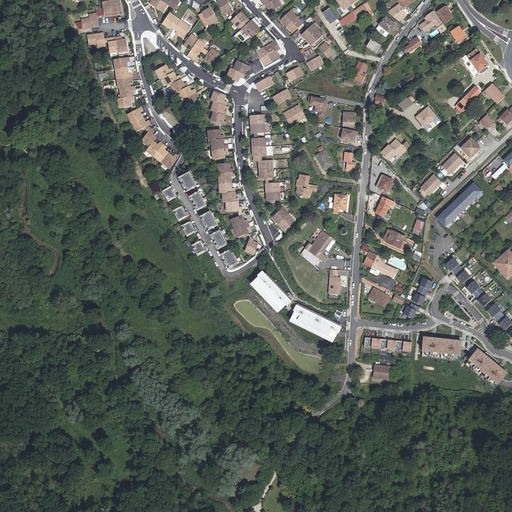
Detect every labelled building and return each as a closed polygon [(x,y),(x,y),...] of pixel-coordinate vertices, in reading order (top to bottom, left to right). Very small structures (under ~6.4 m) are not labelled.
[(98,19),(119,16),(119,12),(121,12),(123,12),(120,0),(114,0),(110,1),(110,2),(103,3),(104,14),(98,14),(97,13),(89,15),(89,18),(82,20),(83,30),(99,27),(98,19)] [(159,1),(158,0),(153,0),(150,5),(163,14),(168,7),(159,1)] [(168,7),(172,9),(177,2),(174,0),(159,0),(159,1),(168,7)] [(232,10),(225,0),(222,0),(218,3),(224,14),(232,10)] [(273,0),(266,5),(270,12),(282,6),(278,0),(273,0)] [(403,9),(414,0),(399,0),(397,1),(399,4),(388,12),(398,21),(407,15),(403,9)] [(367,10),(370,15),(374,12),(367,2),(364,4),(364,5),(367,10)] [(364,4),(353,11),(357,18),(367,10),(364,5),(364,4)] [(446,7),(437,12),(445,23),(453,18),(446,7)] [(199,16),(203,23),(207,21),(210,27),(218,22),(210,9),(199,16)] [(151,10),(147,12),(153,21),(157,19),(151,10)] [(280,20),(287,27),(297,18),(290,10),(280,20)] [(357,18),(353,11),(340,20),(344,26),(357,18)] [(442,23),(434,11),(426,16),(429,19),(420,25),(425,32),(436,24),(437,26),(442,23)] [(240,26),(247,19),(241,12),(232,21),(238,28),(240,26)] [(171,13),(163,25),(170,29),(171,28),(178,18),(171,13)] [(396,25),(386,17),(379,25),(389,33),(396,25)] [(178,18),(171,28),(175,31),(182,21),(178,18)] [(297,18),(287,27),(293,33),(303,24),(297,18)] [(250,22),(247,19),(240,26),(242,29),(250,22)] [(275,19),(272,22),(279,29),(282,26),(275,19)] [(185,23),(182,21),(175,31),(179,33),(185,23)] [(251,21),(250,22),(242,29),(242,30),(248,36),(250,35),(258,27),(251,21)] [(185,23),(179,33),(178,35),(183,39),(185,36),(191,28),(185,23)] [(307,41),(318,30),(313,24),(302,35),(307,41)] [(260,30),(258,27),(250,35),(252,38),(260,30)] [(459,27),(451,32),(459,43),(467,37),(459,27)] [(291,37),(292,39),(293,40),(301,33),(298,30),(291,37)] [(323,35),(318,30),(307,41),(311,46),(323,35)] [(106,47),(105,44),(105,39),(104,36),(104,33),(88,36),(89,46),(97,45),(98,48),(106,47)] [(184,45),(192,51),(199,40),(191,35),(189,39),(187,41),(184,45)] [(122,36),(116,37),(119,53),(128,52),(126,39),(125,39),(124,39),(123,39),(122,36)] [(119,53),(116,37),(108,39),(109,43),(110,55),(119,53)] [(418,38),(410,43),(411,45),(406,48),(410,53),(422,44),(418,38)] [(199,40),(192,51),(199,56),(202,52),(204,49),(206,45),(199,40)] [(280,57),(277,52),(275,48),(279,46),(275,40),(272,42),(273,44),(265,48),(272,61),(280,57)] [(371,40),(367,47),(376,53),(381,46),(371,40)] [(319,48),(329,58),(335,53),(325,42),(319,48)] [(264,65),(272,61),(265,48),(257,53),(264,65)] [(303,53),(307,60),(315,56),(311,48),(304,52),(303,49),(301,51),(302,54),(303,53)] [(209,53),(207,56),(205,59),(212,65),(219,54),(212,49),(209,53)] [(249,51),(254,60),(258,58),(253,49),(249,51)] [(477,49),(467,56),(479,73),(480,72),(481,74),(483,73),(484,73),(485,71),(486,71),(488,69),(487,67),(489,66),(477,49)] [(312,70),(324,64),(319,56),(308,62),(312,70)] [(115,70),(128,68),(127,62),(130,62),(129,58),(114,60),(115,70)] [(250,71),(251,68),(237,61),(233,69),(245,75),(248,70),(250,71)] [(362,83),(365,75),(362,74),(366,65),(358,62),(354,70),(355,71),(352,78),(355,79),(354,80),(362,83)] [(163,78),(174,72),(172,68),(169,70),(166,65),(156,71),(161,80),(163,78)] [(291,81),(303,75),(299,67),(287,73),(291,81)] [(117,80),(133,77),(132,73),(129,73),(128,68),(115,70),(117,80)] [(244,78),(245,75),(233,69),(231,68),(227,77),(238,82),(241,77),(244,78)] [(176,77),(174,72),(163,78),(168,87),(171,85),(181,79),(179,76),(176,77)] [(284,81),(278,72),(275,74),(280,83),(284,81)] [(401,88),(414,79),(411,75),(399,84),(401,88)] [(260,82),(265,90),(274,85),(270,76),(260,82)] [(133,81),(133,77),(117,80),(119,89),(120,89),(131,87),(130,81),(133,81)] [(184,84),(181,79),(171,85),(176,94),(178,92),(189,86),(187,82),(184,84)] [(260,93),(265,90),(260,82),(256,84),(260,93)] [(492,84),(485,91),(498,104),(505,97),(492,84)] [(135,86),(131,87),(120,89),(121,98),(134,96),(133,91),(136,91),(135,86)] [(178,92),(183,101),(196,93),(194,90),(192,91),(189,86),(178,92)] [(481,93),(475,87),(456,107),(462,113),(473,102),(472,101),(481,93)] [(291,97),(287,90),(287,89),(282,92),(283,93),(287,100),(291,97)] [(214,102),(226,106),(227,102),(225,101),(226,96),(215,92),(212,101),(214,102)] [(273,97),(275,99),(277,105),(287,100),(283,93),(282,92),(273,97)] [(196,93),(183,101),(187,109),(198,103),(196,98),(198,97),(196,93)] [(375,100),(384,103),(385,98),(377,95),(375,100)] [(134,96),(121,98),(118,99),(120,109),(132,107),(131,101),(135,100),(134,96)] [(327,101),(309,97),(308,101),(311,102),(310,105),(316,106),(320,107),(319,112),(320,112),(319,116),(324,117),(326,108),(325,107),(327,101)] [(403,108),(410,102),(407,98),(399,104),(403,108)] [(215,112),(225,116),(227,112),(224,111),(226,106),(214,102),(212,111),(215,112)] [(428,105),(415,117),(428,132),(442,121),(428,105)] [(262,107),(262,115),(264,115),(272,114),(272,106),(262,107)] [(300,106),(292,110),(299,121),(306,117),(300,106)] [(133,124),(144,118),(141,113),(144,111),(142,107),(128,115),(133,124)] [(508,109),(500,116),(501,117),(507,123),(511,118),(511,107),(509,110),(508,109)] [(299,121),(292,110),(284,114),(291,126),(299,121)] [(224,121),(225,116),(215,112),(212,121),(225,126),(227,122),(224,121)] [(354,113),(343,112),(342,126),(346,127),(346,128),(353,128),(353,127),(354,127),(355,115),(354,115),(354,113)] [(251,116),(252,125),(265,123),(264,115),(262,115),(251,116)] [(493,123),(486,116),(479,123),(486,130),(493,123)] [(146,122),(144,118),(133,124),(137,132),(144,129),(148,126),(151,124),(149,121),(146,122)] [(255,133),(257,133),(265,132),(265,123),(252,125),(252,133),(255,133)] [(155,131),(148,126),(144,129),(149,133),(142,142),(150,148),(155,141),(157,138),(153,134),(155,131)] [(353,137),(354,131),(341,128),(339,139),(354,142),(355,138),(353,137)] [(212,140),(224,139),(224,135),(221,135),(221,130),(209,130),(209,140),(212,140)] [(253,138),(253,147),(266,146),(266,137),(258,138),(255,138),(253,138)] [(471,138),(461,148),(471,159),(481,149),(471,138)] [(224,145),(224,139),(212,140),(213,150),(228,148),(228,145),(224,145)] [(389,145),(382,153),(389,161),(396,154),(399,158),(407,150),(397,140),(392,144),(392,146),(391,147),(389,145)] [(155,141),(150,148),(146,152),(154,157),(164,144),(161,142),(159,145),(155,141)] [(167,147),(164,144),(154,157),(162,164),(170,153),(166,150),(167,147)] [(253,147),(254,156),(259,156),(267,155),(266,146),(253,147)] [(228,153),(228,148),(213,150),(214,159),(225,159),(225,153),(228,153)] [(316,156),(324,170),(333,165),(325,151),(324,151),(322,148),(319,150),(321,153),(316,156)] [(354,153),(345,152),(344,162),(347,162),(346,171),(354,172),(355,162),(353,162),(354,153)] [(174,156),(170,153),(162,164),(170,170),(179,157),(176,154),(174,156)] [(455,153),(442,167),(450,175),(463,162),(455,153)] [(260,170),(274,169),(273,160),(260,161),(260,170)] [(219,164),(220,174),(234,173),(234,169),(231,169),(231,163),(229,163),(226,163),(219,164)] [(266,178),(269,178),(274,178),(274,169),(260,170),(261,179),(266,178)] [(184,184),(193,179),(189,172),(179,178),(181,182),(183,181),(184,184)] [(220,174),(220,184),(232,183),(232,177),(234,177),(234,173),(220,174)] [(309,176),(300,175),(299,180),(298,180),(297,186),(299,186),(298,192),(301,199),(303,198),(307,199),(308,198),(309,194),(311,194),(311,190),(316,191),(317,186),(308,184),(309,176)] [(434,175),(420,188),(428,196),(442,183),(434,175)] [(393,180),(383,176),(377,188),(387,193),(393,180)] [(197,186),(193,179),(184,184),(183,185),(185,189),(186,188),(188,191),(197,186)] [(221,193),(224,193),(236,192),(235,188),(232,188),(232,183),(220,184),(221,193)] [(267,184),(267,192),(280,191),(280,183),(269,184),(267,184)] [(464,208),(474,198),(477,201),(478,199),(476,197),(481,192),(474,184),(438,218),(445,226),(451,221),(453,223),(455,222),(452,219),(462,210),(465,212),(466,211),(464,208)] [(175,189),(173,185),(163,191),(167,198),(168,198),(170,201),(176,197),(173,191),(175,189)] [(203,198),(200,191),(189,197),(192,201),(193,200),(195,203),(203,198)] [(280,191),(267,192),(268,201),(281,200),(280,191)] [(225,203),(227,203),(239,201),(239,198),(236,198),(236,192),(224,193),(225,203)] [(348,196),(335,195),(334,209),(347,211),(348,196)] [(203,198),(195,203),(196,206),(195,207),(197,211),(207,205),(203,198)] [(228,212),(240,212),(243,211),(242,207),(239,207),(239,201),(227,203),(228,212)] [(385,217),(387,212),(390,205),(381,201),(375,213),(385,217)] [(428,207),(423,203),(421,205),(420,206),(425,211),(426,210),(428,207)] [(185,213),(182,207),(175,210),(177,214),(175,214),(179,221),(190,216),(188,212),(185,213)] [(295,221),(282,208),(273,217),(285,230),(295,221)] [(214,218),(210,211),(202,216),(203,219),(202,220),(204,224),(214,218)] [(511,213),(503,221),(507,224),(511,219),(511,213)] [(232,220),(235,229),(249,223),(248,220),(245,221),(243,215),(240,216),(232,220)] [(218,225),(214,218),(204,224),(206,228),(208,227),(209,230),(218,225)] [(420,233),(422,229),(425,223),(419,221),(414,231),(420,233)] [(187,237),(198,231),(196,227),(193,229),(190,222),(183,225),(185,229),(184,230),(187,237)] [(249,223),(235,229),(238,237),(250,233),(248,228),(250,227),(249,223)] [(387,242),(392,231),(388,229),(383,241),(387,242)] [(224,237),(221,230),(210,236),(213,240),(214,239),(216,242),(224,237)] [(333,239),(327,235),(322,231),(313,245),(310,243),(305,249),(305,248),(303,251),(309,255),(321,263),(325,262),(328,258),(323,254),(333,239)] [(406,237),(392,231),(387,242),(400,249),(406,237)] [(228,244),(224,237),(216,242),(217,245),(216,246),(218,250),(228,244)] [(251,237),(245,251),(254,255),(259,244),(254,242),(255,239),(251,237)] [(194,256),(207,251),(203,240),(190,245),(194,256)] [(363,245),(361,248),(361,250),(365,252),(364,255),(367,256),(364,264),(372,268),(372,267),(377,255),(368,251),(369,248),(363,245)] [(235,257),(231,249),(221,255),(223,259),(225,258),(226,261),(235,257)] [(507,251),(492,263),(506,279),(511,274),(511,251),(509,254),(507,251)] [(382,257),(377,255),(372,268),(370,272),(377,275),(379,271),(381,271),(381,272),(394,278),(397,270),(384,264),(385,262),(381,260),(382,257)] [(412,259),(421,263),(422,258),(414,255),(412,259)] [(230,268),(239,264),(235,257),(226,261),(225,262),(227,266),(228,265),(230,268)] [(464,271),(459,265),(459,264),(453,258),(445,265),(451,271),(452,271),(458,277),(457,278),(463,284),(470,277),(465,271),(464,271)] [(292,299),(265,271),(253,283),(279,311),(286,305),(290,309),(295,311),(291,319),(333,341),(341,324),(298,303),(294,301),(292,299)] [(340,294),(341,276),(330,276),(329,293),(340,294)] [(425,298),(429,290),(433,282),(423,278),(420,286),(421,286),(417,294),(416,294),(413,301),(422,306),(426,298),(425,298)] [(485,294),(480,288),(480,287),(474,281),(466,288),(472,294),(473,294),(479,300),(478,301),(484,307),(492,300),(486,293),(485,294)] [(374,288),(369,298),(385,306),(390,297),(374,288)] [(394,300),(402,305),(405,299),(398,295),(396,295),(394,300)] [(417,312),(419,308),(411,304),(409,308),(407,307),(403,314),(413,319),(416,311),(417,312)] [(506,317),(501,310),(495,304),(487,311),(493,317),(494,317),(500,323),(499,324),(505,330),(511,323),(511,322),(507,316),(506,317)] [(460,361),(462,341),(455,341),(455,337),(452,337),(451,340),(436,339),(437,336),(433,335),(433,339),(425,338),(423,358),(460,361)] [(411,353),(412,343),(365,338),(364,348),(411,353)] [(507,374),(502,369),(504,367),(501,364),(499,367),(487,357),(489,354),(487,352),(485,354),(479,349),(466,364),(494,389),(507,374)] [(376,371),(374,371),(373,378),(389,380),(391,367),(377,365),(376,371)]
